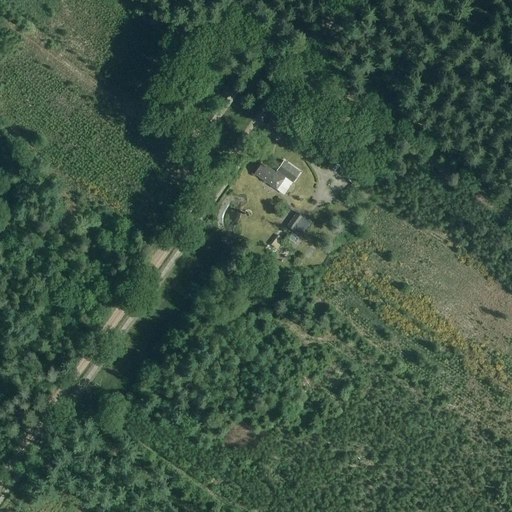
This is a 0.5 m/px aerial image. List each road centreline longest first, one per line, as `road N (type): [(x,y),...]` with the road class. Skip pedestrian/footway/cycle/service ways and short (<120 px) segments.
road 1 (track): [(0,480),(344,0)]
road 2 (track): [(297,65),(511,218)]
